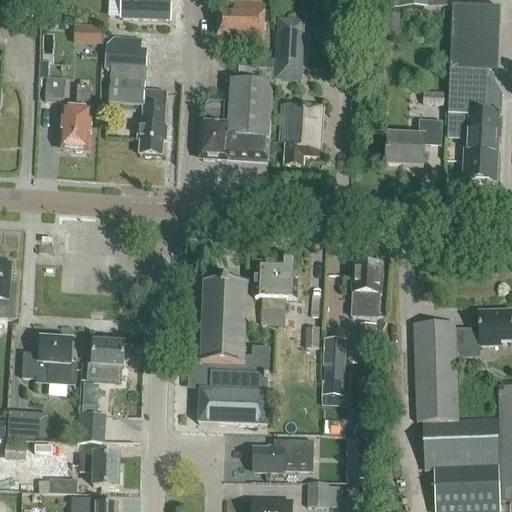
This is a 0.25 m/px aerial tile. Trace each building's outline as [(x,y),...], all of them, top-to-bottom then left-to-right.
[(170,24),(171,0),(122,0),(121,21),(170,24)] [(264,0),(218,0),(217,50),(264,51),(264,0)] [(428,0),(387,0),(387,10),(428,10),(428,0)] [(454,8),(453,22),(500,23),(500,10),(454,8)] [(382,18),(382,37),(404,38),(405,18),(382,18)] [(304,22),(277,21),(274,82),(301,84),(304,22)] [(166,96),(144,95),(147,52),(107,50),(106,68),(113,69),(111,105),(142,107),(141,128),(138,128),(137,143),(140,143),(139,157),(143,157),(144,160),(148,160),(150,158),(162,158),(163,145),(165,144),(166,130),(164,130),(166,108),(166,96)] [(273,83),(274,62),(240,59),(238,81),(273,83)] [(382,81),(383,70),(365,69),(364,79),(382,81)] [(497,152),(496,152),(496,140),(500,140),(502,100),(487,74),(458,73),(450,73),(447,142),(466,143),(466,150),(465,181),(468,181),(470,185),(475,185),(478,181),(481,182),(483,185),(489,186),(492,182),(495,182),(497,152)] [(65,81),(46,80),(45,106),(64,106),(65,81)] [(268,163),(272,86),(230,84),(227,129),(221,129),(223,106),(208,105),(205,108),(203,127),(201,127),(199,162),(203,162),(203,164),(213,165),(213,163),(227,164),(227,160),(268,163)] [(90,90),(88,90),(79,89),(77,112),(64,112),(63,121),(61,121),(60,134),(63,135),(62,151),(71,151),(75,155),(80,156),(83,153),(86,153),(87,136),(90,136),(91,123),(88,123),(90,90)] [(423,93),(422,107),(444,109),(444,94),(423,93)] [(320,161),(322,110),(281,108),(280,145),(286,146),(285,167),(303,168),(303,160),(320,161)] [(441,149),(442,125),(419,123),(418,140),(387,138),(386,167),(423,169),(423,148),(441,149)] [(284,329),(286,302),(296,303),(298,263),(295,263),(291,260),(287,260),(283,263),(280,263),(280,266),(256,266),(254,301),(262,301),(261,328),(284,329)] [(377,322),(379,297),(381,297),(382,283),(380,283),(380,267),(369,266),(369,264),(359,264),(359,266),(355,266),(354,283),(352,283),(352,296),(353,296),(352,320),(377,322)] [(0,303),(9,304),(11,269),(0,267),(0,303)] [(201,366),(188,366),(187,393),(200,394),(199,427),(266,430),(267,395),(269,351),(252,350),(252,360),(244,359),(247,289),(204,286),(201,366)] [(498,511),(497,484),(495,422),(457,424),(455,361),(479,361),(479,350),(500,349),(500,345),(511,344),(511,314),(478,316),(478,332),(454,333),(454,326),(413,327),(416,425),(423,425),(425,473),(433,473),(434,486),(434,511),(498,511)] [(375,327),(360,326),(360,347),(374,348),(375,327)] [(319,331),(305,331),(305,351),(319,351),(319,331)] [(324,395),(346,396),(347,340),(325,339),(324,395)] [(24,357),(22,382),(75,385),(76,368),(70,368),(72,343),(41,341),(40,358),(24,357)] [(122,371),(123,347),(93,345),(92,370),(93,370),(92,385),(103,385),(109,370),(122,371)] [(501,504),(511,503),(511,387),(499,388),(501,504)] [(83,390),(82,409),(98,410),(99,391),(83,390)] [(22,418),(9,417),(7,442),(20,443),(22,418)] [(81,417),(80,446),(102,447),(103,418),(81,417)] [(23,418),(22,443),(36,443),(38,419),(23,418)] [(52,419),(38,419),(36,443),(51,444),(52,419)] [(353,437),(364,443),(371,429),(359,423),(353,437)] [(368,444),(350,444),(350,481),(368,482),(368,444)] [(26,447),(6,445),(5,462),(25,464),(26,447)] [(313,446),(275,445),(275,453),(255,452),(254,474),(283,474),(283,465),(313,466),(313,446)] [(119,489),(119,459),(95,459),(81,459),(81,474),(94,474),(94,489),(119,489)] [(77,498),(77,484),(49,483),(49,484),(39,484),(39,496),(77,498)] [(329,486),(308,485),(307,510),(342,511),(342,490),(329,489),(329,486)] [(72,502),(72,511),(117,511),(118,508),(99,508),(99,503),(72,502)]
